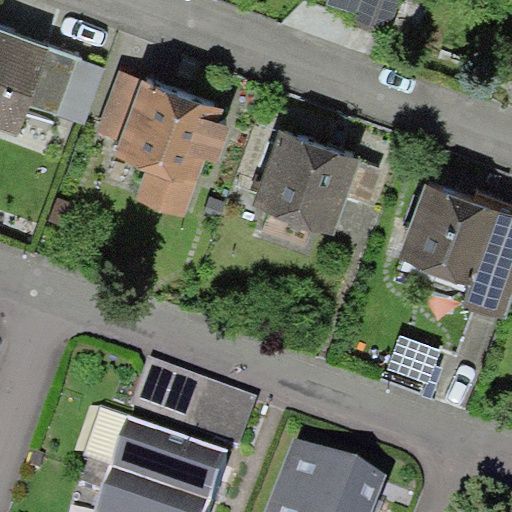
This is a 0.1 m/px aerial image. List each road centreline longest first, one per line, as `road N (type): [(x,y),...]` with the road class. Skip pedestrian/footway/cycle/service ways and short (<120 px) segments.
road 1 (residential): [(484,431),(54,283)]
road 2 (residential): [(511,115),(170,0)]
road 3 (residential): [(0,435),(54,283)]
